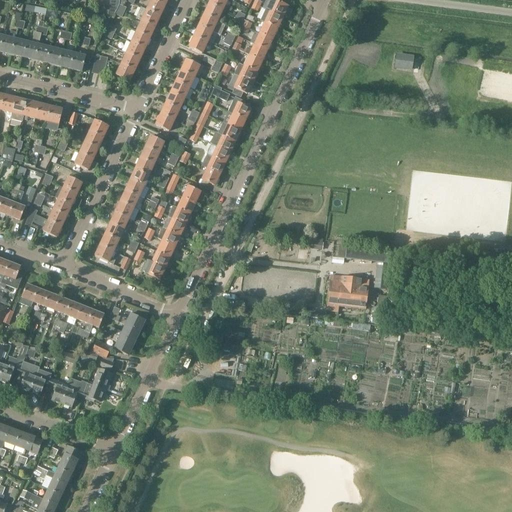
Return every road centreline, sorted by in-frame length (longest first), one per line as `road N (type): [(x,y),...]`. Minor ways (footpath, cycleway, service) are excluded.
road 1 (track): [(170,387),(353,0)]
road 2 (unclassified): [(511,435),(146,381)]
road 3 (residential): [(175,314),(322,4)]
road 4 (residential): [(62,263),(136,110)]
road 5 (residential): [(136,110),(0,76)]
road 6 (residential): [(175,314),(62,263)]
road 7 (residential): [(136,110),(188,0)]
